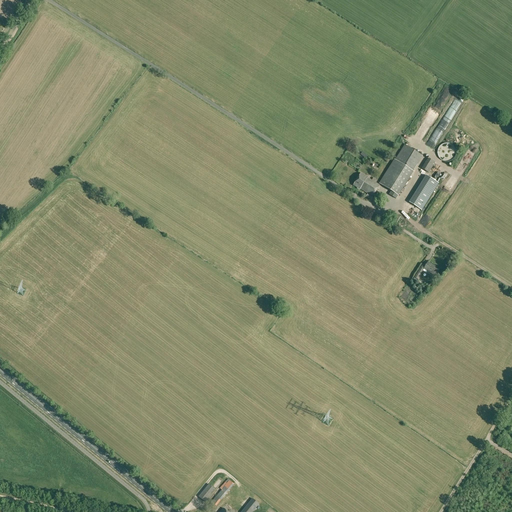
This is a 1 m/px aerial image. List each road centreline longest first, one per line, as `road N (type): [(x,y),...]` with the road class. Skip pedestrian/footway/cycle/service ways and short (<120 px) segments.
road 1 (primary): [(172,511),(0,369)]
road 2 (unclassified): [(511,397),(441,511)]
road 3 (track): [(511,287),(409,219)]
